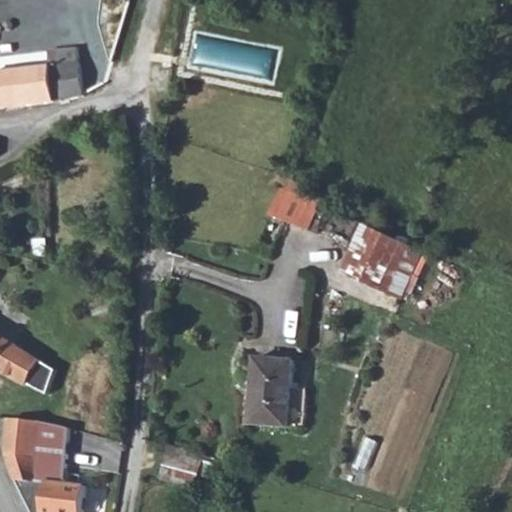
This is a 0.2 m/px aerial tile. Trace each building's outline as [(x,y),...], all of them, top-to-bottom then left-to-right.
[(48,54),(50,69),(76,67),(78,62),(76,52),(48,54)] [(50,69),(12,73),(16,106),(57,102),(83,92),(76,67),(50,69)] [(0,108),(16,106),(12,73),(0,73),(0,108)] [(283,205),(273,228),(314,243),(324,220),(283,205)] [(356,280),(401,295),(404,287),(416,248),(371,233),(356,280)] [(375,317),(379,307),(355,297),(351,307),(375,317)] [(0,336),(0,369),(14,378),(25,385),(38,361),(0,336)] [(254,361),(252,424),(289,426),(291,363),(254,361)] [(62,429),(0,416),(0,424),(11,428),(8,438),(8,451),(18,483),(34,511),(82,511),(84,488),(64,483),(65,456),(60,453),(62,429)] [(172,447),(163,477),(199,488),(207,457),(172,447)]
